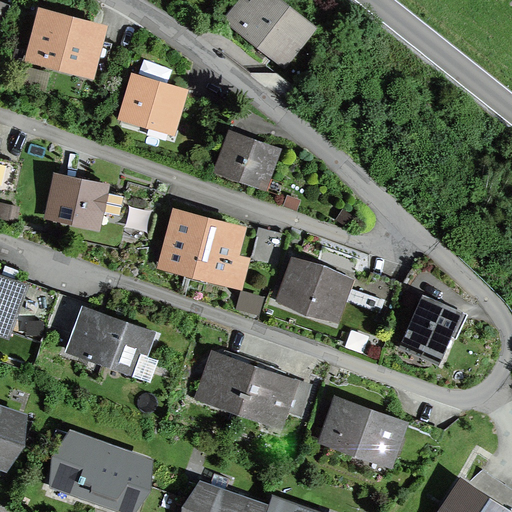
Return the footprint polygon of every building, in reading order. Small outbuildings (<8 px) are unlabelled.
[(231,16),(277,52),(300,23),(269,0),(257,0),(251,8),(243,2),(231,16)] [(0,30),(9,9),(0,5),(0,30)] [(43,16),(33,54),(58,60),(57,64),(74,68),(75,65),(104,72),(111,45),(95,41),(98,31),(43,16)] [(267,85),(289,105),(300,91),(276,73),(267,85)] [(135,81),(125,114),(171,128),(180,94),(135,81)] [(231,138),(220,168),(263,184),(274,151),(255,144),(254,146),(231,138)] [(0,189),(12,193),(18,166),(0,161),(0,189)] [(58,178),(50,214),(95,223),(103,190),(73,184),(74,181),(58,178)] [(180,217),(169,260),(224,274),(234,236),(205,228),(207,223),(180,217)] [(340,298),(359,305),(363,292),(345,286),(346,282),(315,272),(317,266),(296,259),(281,301),(333,320),(340,298)] [(369,275),(363,292),(359,305),(358,307),(389,318),(400,286),(369,275)] [(0,280),(0,328),(5,330),(20,288),(0,280)] [(421,301),(403,340),(440,356),(458,317),(421,301)] [(86,311),(71,351),(91,358),(92,354),(133,369),(132,375),(149,381),(157,359),(140,352),(147,334),(86,311)] [(214,399),(240,408),(255,365),(239,359),(237,364),(216,357),(205,385),(218,389),(214,399)] [(271,371),(255,365),(240,408),(264,417),(268,407),(280,411),(290,383),(269,375),(271,371)] [(339,404),(328,437),(387,458),(398,425),(339,404)] [(0,465),(3,466),(14,433),(9,431),(15,415),(0,409),(0,465)] [(63,452),(52,484),(79,493),(82,487),(107,495),(108,491),(137,501),(144,484),(137,481),(142,460),(56,429),(49,447),(63,452)] [(267,511),(248,505),(249,503),(224,494),(229,478),(214,473),(208,488),(189,481),(180,505),(191,509),(190,511),(267,511)] [(499,511),(462,488),(446,511),(499,511)] [(273,503),(269,511),(305,511),(294,508),(293,510),(273,503)]
